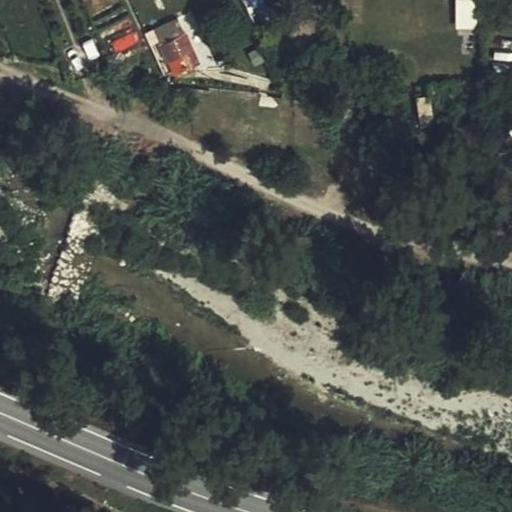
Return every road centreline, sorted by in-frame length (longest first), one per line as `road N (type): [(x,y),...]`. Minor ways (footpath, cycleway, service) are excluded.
road 1 (track): [(511,264),(356,233),(132,120),(0,71)]
road 2 (tertiary): [(0,412),(250,511)]
